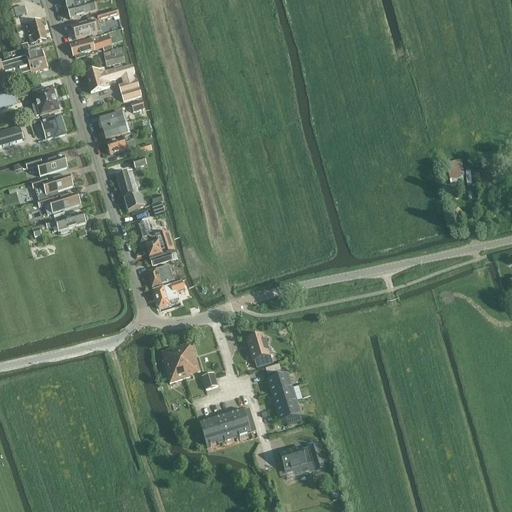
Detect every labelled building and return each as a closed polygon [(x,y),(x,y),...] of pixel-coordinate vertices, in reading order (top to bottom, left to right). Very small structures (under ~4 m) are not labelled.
[(71,0),(65,2),(68,12),(88,5),(94,4),(93,0),(71,0)] [(91,14),(88,5),(68,12),(70,21),(91,14)] [(27,15),(25,8),(15,10),(17,18),(27,15)] [(110,13),(109,8),(98,11),(100,16),(110,13)] [(117,11),(110,13),(100,16),(97,17),(99,23),(119,17),(117,11)] [(101,33),(97,17),(87,20),(88,25),(73,29),(76,41),(92,36),(91,36),(101,33)] [(46,42),(41,21),(30,25),(33,37),(29,38),(32,46),(46,42)] [(122,38),(120,32),(109,35),(109,36),(92,41),(91,41),(70,47),(73,58),(75,58),(76,60),(85,58),(85,55),(112,46),(112,47),(123,43),(122,38)] [(125,64),(122,51),(112,53),(112,54),(104,56),(107,69),(125,64)] [(34,75),(47,71),(42,52),(34,54),(33,52),(26,54),(27,58),(0,65),(0,90),(1,90),(0,88),(0,87),(35,77),(34,75)] [(122,79),(133,76),(135,75),(132,65),(105,73),(104,71),(86,76),(91,95),(110,90),(108,84),(122,79)] [(142,98),(137,82),(135,83),(133,76),(122,79),(124,86),(119,87),(124,104),(142,98)] [(59,112),(57,104),(53,90),(34,95),(37,106),(33,108),(36,118),(41,117),(41,118),(59,112)] [(0,109),(17,104),(13,92),(0,96),(0,109)] [(145,111),(143,103),(131,107),(133,114),(145,111)] [(125,125),(122,115),(100,122),(103,132),(119,127),(125,125)] [(66,136),(60,117),(41,122),(47,142),(66,136)] [(121,135),(124,134),(122,127),(119,128),(119,127),(103,132),(106,142),(122,137),(121,135)] [(0,148),(24,141),(20,128),(0,134),(0,148)] [(135,149),(133,143),(125,146),(124,140),(107,145),(109,151),(108,151),(109,156),(110,156),(111,157),(127,152),(135,149)] [(152,152),(150,146),(139,149),(141,156),(152,152)] [(500,178),(494,154),(494,153),(479,156),(485,181),(500,178)] [(68,170),(65,161),(63,159),(42,166),(41,160),(25,165),(27,171),(37,168),(40,178),(68,170)] [(147,166),(145,159),(133,163),(135,170),(147,166)] [(511,174),(511,168),(510,160),(498,162),(502,177),(511,174)] [(464,177),(461,162),(447,165),(449,173),(451,186),(464,183),(463,178),(464,177)] [(139,195),(132,172),(117,177),(124,200),(139,195)] [(451,186),(449,173),(442,174),(443,181),(444,181),(446,187),(451,186)] [(480,181),(481,178),(481,175),(478,173),(475,173),(473,175),(472,178),(473,181),(475,183),(478,183),(480,181)] [(74,188),(71,180),(69,178),(48,184),(47,180),(31,185),(33,191),(43,188),(46,197),(74,188)] [(511,193),(508,179),(485,185),(489,199),(511,193)] [(467,196),(464,183),(451,186),(454,198),(467,196)] [(81,207),(77,196),(54,203),(53,199),(38,204),(40,209),(50,206),(53,215),(81,207)] [(163,203),(161,196),(152,199),(154,206),(163,203)] [(145,209),(141,197),(125,202),(126,206),(125,207),(127,212),(128,212),(129,214),(145,209)] [(165,215),(162,204),(153,207),(156,218),(165,215)] [(86,225),(83,215),(56,223),(55,222),(46,225),(48,231),(57,228),(59,234),(61,234),(61,235),(70,232),(69,231),(86,225)] [(175,253),(169,234),(156,238),(156,239),(154,239),(148,221),(133,226),(140,249),(155,244),(155,243),(157,243),(158,245),(146,249),(150,261),(175,253)] [(152,267),(177,259),(175,253),(150,261),(152,267)] [(174,282),(169,267),(147,274),(152,289),(174,282)] [(182,282),(153,292),(159,310),(180,303),(177,293),(185,291),(182,282)] [(255,362),(257,370),(273,365),(271,358),(264,335),(246,341),(253,363),(255,362)] [(170,385),(191,379),(192,379),(192,378),(199,376),(190,346),(161,354),(169,380),(170,385)] [(280,366),(268,368),(270,378),(283,376),(280,366)] [(271,396),(293,389),(289,375),(267,382),(271,396)] [(216,389),(212,376),(202,379),(207,392),(216,389)] [(275,410),(297,403),(293,389),(271,396),(275,410)] [(302,417),(297,403),(275,410),(279,424),(286,422),(288,427),(303,423),(302,417)] [(250,410),(244,412),(251,435),(257,433),(250,410)] [(251,435),(244,412),(244,411),(229,416),(236,440),(244,437),(251,435)] [(236,440),(229,416),(214,420),(222,444),(236,440)] [(222,444),(214,420),(199,425),(207,449),(222,444)] [(301,448),(279,454),(284,472),(307,466),(307,465),(313,463),(316,473),(325,470),(317,446),(302,451),(301,448)]
